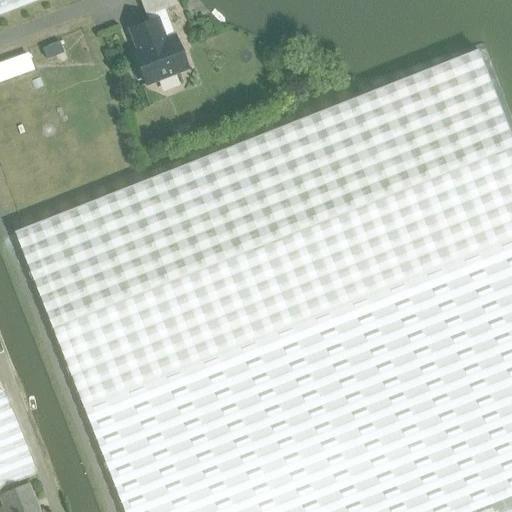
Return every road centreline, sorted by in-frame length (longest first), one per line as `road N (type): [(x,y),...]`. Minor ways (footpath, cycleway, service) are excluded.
road 1 (unclassified): [(0,214),(114,511)]
road 2 (unclassified): [(58,511),(0,360)]
